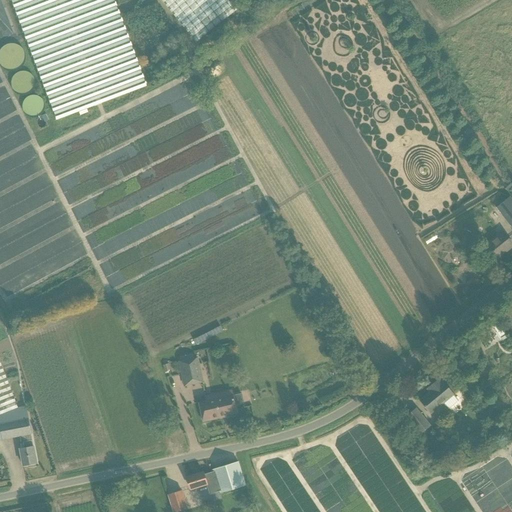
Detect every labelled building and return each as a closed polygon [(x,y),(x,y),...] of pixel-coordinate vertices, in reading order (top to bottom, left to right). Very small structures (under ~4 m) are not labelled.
[(11,0),(57,120),(147,86),(114,0),(11,0)] [(234,0),(161,0),(195,42),(240,7),(234,0)] [(496,208),(510,225),(511,227),(511,200),(510,197),(496,208)] [(485,246),(489,251),(496,259),(503,254),(502,253),(506,250),(506,251),(511,246),(511,243),(507,238),(502,231),(497,235),(498,236),(485,246)] [(114,291),(134,282),(133,277),(126,280),(122,270),(111,274),(108,266),(104,268),(114,291)] [(9,272),(0,274),(6,295),(15,293),(9,272)] [(504,326),(498,328),(504,339),(509,337),(504,326)] [(203,382),(196,357),(179,361),(185,386),(203,382)] [(0,362),(0,440),(20,436),(21,442),(23,442),(24,448),(20,449),(23,466),(37,463),(26,406),(18,408),(0,362)] [(430,413),(442,403),(448,409),(457,400),(452,395),(453,394),(449,389),(443,381),(442,382),(439,379),(432,385),(435,388),(420,400),(430,413)] [(459,395),(463,403),(468,400),(464,392),(459,395)] [(236,412),(234,403),(233,396),(199,403),(201,412),(203,422),(221,418),(220,416),(236,412)] [(419,434),(430,426),(416,408),(406,417),(419,434)] [(238,461),(213,469),(214,472),(220,491),(219,491),(220,494),(246,486),(238,461)] [(200,474),(187,477),(190,487),(191,490),(200,487),(206,484),(209,494),(219,491),(220,491),(214,472),(204,475),(203,472),(200,474)] [(168,495),(171,505),(173,511),(175,511),(187,508),(185,500),(182,491),(168,495)]
